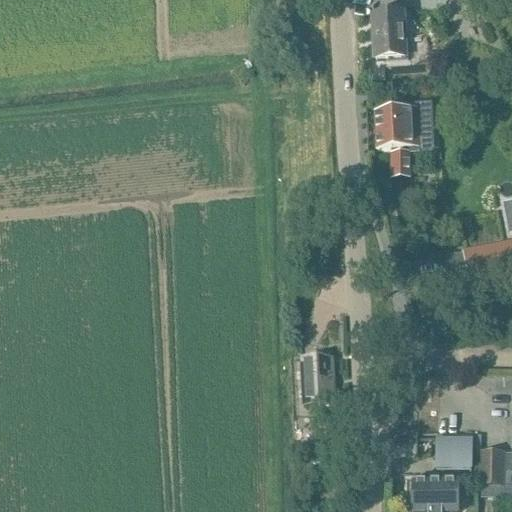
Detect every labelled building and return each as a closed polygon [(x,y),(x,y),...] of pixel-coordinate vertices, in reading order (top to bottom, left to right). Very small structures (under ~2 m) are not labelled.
[(405,60),(403,17),(372,19),(374,61),(405,60)] [(407,113),(375,115),(377,152),(400,151),(400,153),(391,154),(391,180),(409,180),(409,155),(409,153),(408,153),(408,150),(410,150),(417,150),(416,136),(409,137),(408,113),(407,113)] [(511,243),(466,253),(462,254),(462,255),(468,283),(468,285),(511,275),(511,243)] [(303,411),(325,410),(335,409),(333,362),(300,364),(303,411)] [(435,440),(434,479),(445,479),(472,480),(473,480),(473,451),(473,446),(474,442),(435,440)] [(504,489),(505,454),(479,454),(478,489),(504,489)] [(405,511),(453,511),(454,485),(441,485),(406,484),(405,511)]
